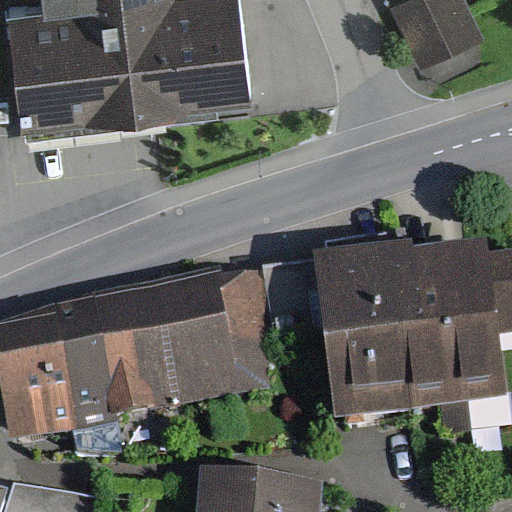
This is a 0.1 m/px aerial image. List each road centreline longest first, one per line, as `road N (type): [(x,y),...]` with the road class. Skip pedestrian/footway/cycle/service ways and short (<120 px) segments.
road 1 (residential): [(511,128),(129,257),(0,311)]
road 2 (residential): [(428,511),(364,468),(277,464),(110,474)]
